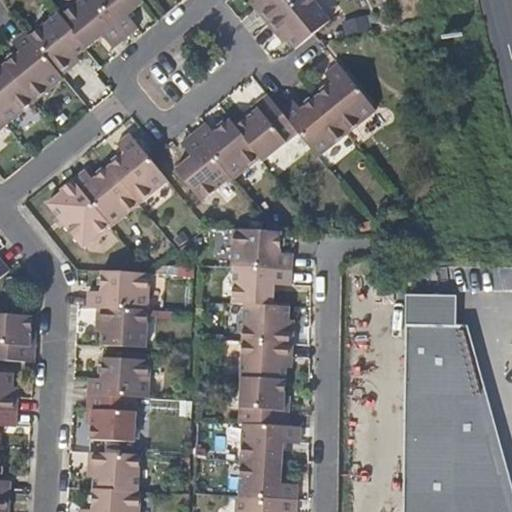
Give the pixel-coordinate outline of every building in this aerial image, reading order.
[(122,37),(90,0),(75,0),(56,16),(63,24),(83,48),(100,35),(110,47),(122,37)] [(90,0),(122,37),(136,26),(124,13),(139,0),(90,0)] [(259,14),(267,24),(296,0),(254,0),(255,1),(263,10),(259,14)] [(313,0),(296,0),(267,24),(275,33),(280,29),(286,37),(294,49),(311,34),(311,35),(329,20),(313,0)] [(263,10),(255,1),(252,6),(259,14),(263,10)] [(56,16),(55,14),(27,37),(60,76),(70,67),(67,62),(75,55),(83,48),(63,24),(56,16)] [(368,14),(343,20),(346,35),(372,29),(368,14)] [(281,41),(286,37),(280,29),(275,33),(281,41)] [(60,76),(27,37),(22,32),(7,43),(16,54),(1,66),(32,103),(45,92),(62,78),(60,76)] [(79,60),(75,55),(67,62),(70,67),(79,60)] [(315,97),(346,134),(374,111),(335,63),(322,75),(330,84),(315,97)] [(0,120),(3,125),(4,125),(5,125),(32,103),(1,66),(0,66),(0,120)] [(261,161),(296,132),(278,109),(271,101),(265,94),(252,104),(257,111),(247,119),(244,117),(232,126),(258,158),(261,161)] [(317,158),(346,134),(315,97),(298,110),(290,100),(278,109),(296,132),(317,158)] [(257,111),(252,104),(240,113),(244,117),(247,119),(257,111)] [(232,126),(227,120),(212,132),(204,122),(191,133),(229,178),(231,180),(258,158),(232,126)] [(167,181),(148,157),(147,156),(128,132),(115,143),(119,149),(123,153),(106,166),(137,205),(167,181)] [(229,178),(191,133),(178,143),(189,156),(172,170),(199,202),(229,178)] [(269,158),(276,170),(300,156),(292,143),(269,158)] [(137,205),(106,166),(106,167),(91,179),(83,169),(70,179),(107,225),(109,227),(137,205)] [(107,225),(70,179),(59,188),(59,191),(46,203),(56,215),(63,224),(82,246),(107,225)] [(59,227),(63,224),(56,215),(51,218),(59,227)] [(272,233),(232,231),(231,267),(233,267),(291,271),(292,254),(290,253),(278,253),(279,233),(272,233)] [(291,271),(233,267),(232,304),(243,304),(274,306),(275,285),(290,286),(291,271)] [(147,274),(99,271),(99,292),(85,292),(86,308),(95,308),(146,311),(147,273),(147,274)] [(288,318),(288,306),(274,306),(243,304),(241,340),(293,343),(294,331),(287,331),(288,318)] [(145,346),(146,311),(95,308),(95,321),(100,321),(100,331),(99,344),(145,346)] [(0,314),(0,359),(33,361),(35,346),(26,346),(26,333),(29,333),(29,316),(0,314)] [(400,322),(401,511),(511,511),(511,509),(455,326),(400,322)] [(35,333),(29,333),(26,333),(26,346),(35,346),(35,341),(35,333)] [(241,376),(284,378),(284,368),(284,357),(293,357),(293,343),(241,340),(240,376),(241,376)] [(89,370),(88,392),(138,395),(148,396),(150,357),(101,355),(101,371),(89,370)] [(293,368),(293,357),(284,357),(284,368),(293,368)] [(0,370),(0,408),(16,409),(16,397),(11,396),(11,385),(11,371),(0,370)] [(283,396),(284,378),(241,376),(240,423),(243,423),(290,425),(290,410),(280,409),(281,396),(283,396)] [(138,395),(88,392),(87,407),(95,408),(96,422),(91,422),(90,437),(136,439),(138,395)] [(290,396),(283,396),(281,396),(280,409),(290,410),(290,396)] [(95,408),(87,407),(86,422),(91,422),(96,422),(95,408)] [(0,422),(15,424),(16,409),(0,408),(0,422)] [(241,460),(282,462),(283,442),(300,442),(301,426),(290,425),(243,423),(241,460)] [(116,453),(88,452),(87,464),(95,465),(94,475),(94,489),(137,491),(139,454),(116,453)] [(282,482),(282,462),(241,460),(240,496),(297,499),(298,483),(282,482)] [(95,465),(87,464),(87,474),(94,475),(95,465)] [(0,493),(10,494),(10,480),(0,479),(0,493)] [(137,491),(94,489),(92,508),(80,507),(80,511),(138,511),(140,491),(137,491)] [(9,511),(10,494),(0,493),(0,511),(5,511),(6,511),(9,511)] [(235,511),(297,511),(297,499),(240,496),(236,496),(235,511)]
